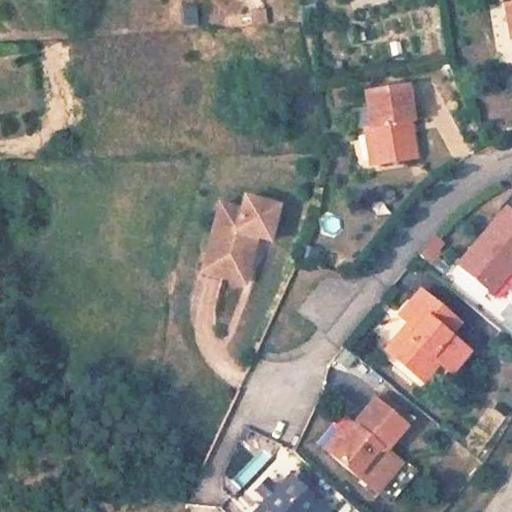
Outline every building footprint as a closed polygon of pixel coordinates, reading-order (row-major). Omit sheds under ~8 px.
[(178,5),(177,24),(193,25),(194,6),(178,5)] [(402,83),(361,89),(366,124),(372,162),(409,155),(404,118),(408,117),(402,83)] [(366,124),(358,125),(364,163),(372,162),(366,124)] [(216,199),(201,245),(225,253),(222,264),(239,270),(251,234),(265,239),(276,205),(242,193),(237,206),(216,199)] [(511,206),(507,202),(455,263),(458,265),(481,285),(485,289),(511,257),(511,206)] [(447,243),(433,232),(417,251),(430,262),(447,243)] [(225,253),(201,245),(194,266),(236,279),(239,270),(222,264),(225,253)] [(511,257),(485,289),(492,294),(511,271),(511,257)] [(481,285),(458,265),(446,278),(470,298),(481,285)] [(462,327),(418,291),(397,314),(407,323),(382,350),(418,383),(435,366),(450,379),(472,354),(453,338),(462,327)] [(407,323),(397,314),(372,342),(382,350),(407,323)] [(353,477),(404,424),(372,395),(347,422),(322,449),(353,477)] [(347,422),(340,415),(315,442),(322,449),(347,422)] [(240,447),(263,459),(272,441),(249,429),(240,447)] [(309,511),(318,502),(287,474),(253,511),(309,511)]
